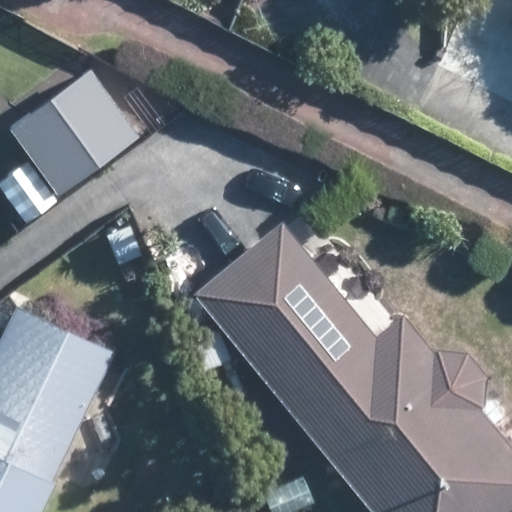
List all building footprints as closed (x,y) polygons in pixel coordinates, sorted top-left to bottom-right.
[(90,167),(86,160),(64,128),(30,153),(57,192),(90,167)] [(402,311),(394,318),(375,335),(280,220),(192,290),(219,322),(252,363),(375,511),(503,511),(511,505),(511,450),(480,411),(482,384),(483,374),(463,350),(431,347),(402,311)] [(111,253),(121,285),(148,276),(136,245),(111,253)] [(111,350),(20,305),(16,303),(0,336),(0,511),(31,511),(50,471),(94,382),(113,393),(125,371),(117,367),(106,361),(111,350)] [(203,369),(229,355),(214,325),(187,338),(203,369)] [(272,511),(281,511),(313,500),(304,476),(264,492),(272,511)]
